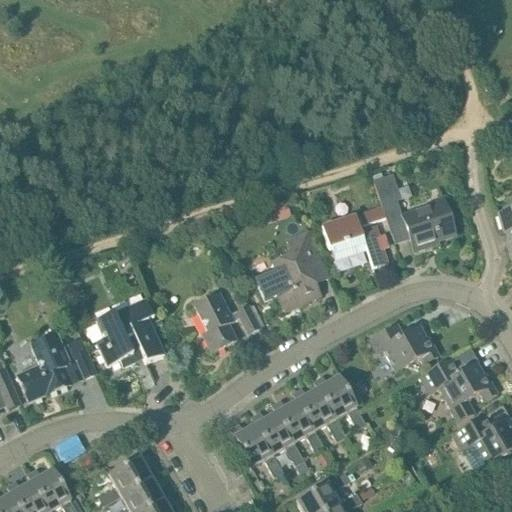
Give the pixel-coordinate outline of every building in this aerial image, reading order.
[(392,177),(373,183),(376,194),(381,208),(382,210),(385,221),(390,236),(391,236),(405,231),(409,242),(409,243),(413,255),(428,250),(427,246),(454,237),(443,205),(402,219),(397,203),(400,202),(392,177)] [(255,211),(260,227),(289,218),(285,203),(255,211)] [(362,228),(385,221),(382,210),(370,213),(359,217),(362,228)] [(511,211),(499,216),(511,260),(511,211)] [(386,246),(383,238),(379,239),(375,228),(360,233),(355,218),(341,222),(339,223),(321,229),(329,252),(331,251),(334,263),(366,253),(373,273),(374,272),(373,270),(387,266),(381,247),(386,246)] [(276,275),(254,284),(262,305),(277,298),(281,307),(284,314),(309,304),(308,302),(314,299),(315,301),(320,299),(315,287),(310,278),(324,272),(307,234),(286,244),(292,257),(272,266),(273,268),(276,275)] [(248,338),(260,331),(248,308),(229,317),(219,297),(194,310),(206,336),(202,338),(211,357),(236,344),(228,328),(239,322),(248,338)] [(163,359),(147,322),(153,319),(145,302),(113,317),(113,316),(95,324),(103,341),(95,345),(107,370),(119,364),(122,370),(135,365),(134,363),(141,359),(145,367),(163,359)] [(426,365),(438,359),(427,340),(423,343),(416,331),(402,339),(396,328),(370,343),(378,356),(385,353),(396,374),(423,360),(426,365)] [(81,342),(61,350),(56,339),(31,350),(38,367),(16,377),(28,405),(71,387),(70,385),(82,379),(83,382),(95,376),(85,353),(81,342)] [(0,411),(6,409),(7,413),(20,408),(10,384),(0,361),(0,411)] [(484,404),(497,397),(485,377),(481,379),(474,367),(460,375),(452,361),(419,380),(429,397),(439,392),(459,427),(474,417),(466,403),(479,395),(484,404)] [(357,432),(366,427),(356,411),(357,410),(338,379),(326,386),(323,382),(318,384),(317,382),(313,385),(335,423),(347,416),(357,432)] [(336,444),(344,439),(335,423),(313,385),(316,392),(305,398),(302,394),(297,396),(296,394),(292,397),(314,435),(327,428),(336,444)] [(325,473),(333,468),(314,435),(292,397),(296,404),(284,410),(281,406),(277,408),(276,407),(271,409),(275,416),(293,447),(305,440),(315,456),(325,473)] [(255,418),(250,421),(254,428),(272,459),(273,458),(284,452),(294,469),(299,476),(307,471),(303,464),(293,447),(275,416),(263,422),(260,418),(256,420),(255,418)] [(484,418),(451,437),(461,454),(462,453),(473,473),(475,472),(485,466),(486,468),(511,452),(511,433),(507,424),(492,432),(484,418)] [(374,431),(373,431),(379,443),(380,442),(390,436),(384,425),(374,431)] [(274,480),(281,475),(272,459),(254,428),(242,434),(240,430),(235,432),(234,430),(229,433),(233,440),(251,471),(264,464),(274,480)] [(421,456),(409,463),(416,477),(428,469),(421,456)] [(103,509),(158,478),(157,478),(151,481),(144,470),(149,467),(146,462),(148,461),(146,457),(139,460),(108,478),(115,491),(97,501),(103,509)] [(357,467),(355,468),(360,476),(361,475),(371,469),(366,461),(357,467)] [(81,475),(76,467),(64,474),(69,483),(81,475)] [(63,511),(74,511),(70,503),(52,472),(39,479),(37,475),(32,477),(31,476),(27,478),(47,511),(55,511),(61,508),(63,511)] [(330,511),(339,507),(332,496),(350,486),(344,476),(326,486),(326,485),(295,504),(299,511),(330,511)] [(47,511),(27,478),(30,485),(19,491),(16,487),(11,489),(10,488),(6,490),(18,511),(47,511)] [(158,478),(103,509),(103,510),(120,500),(127,511),(125,511),(147,511),(170,499),(169,498),(163,502),(156,490),(161,488),(158,483),(160,482),(158,478)] [(18,511),(6,490),(10,497),(0,502),(0,511),(18,511)] [(352,511),(362,506),(357,497),(339,507),(330,511),(352,511)] [(170,499),(147,511),(168,511),(173,509),(170,504),(172,503),(170,499)]
